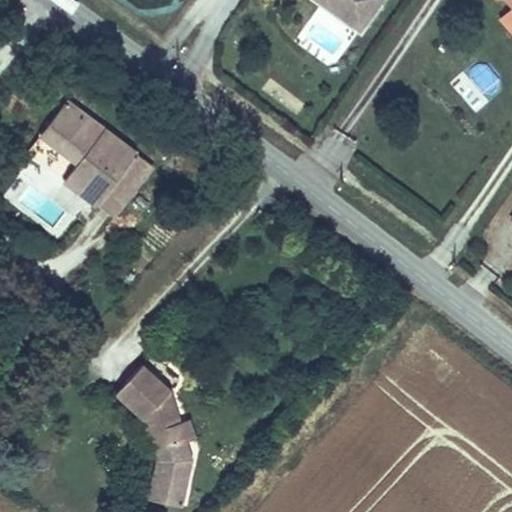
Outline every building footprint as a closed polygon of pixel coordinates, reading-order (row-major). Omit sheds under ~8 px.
[(380,0),(320,0),(360,28),(380,0)] [(511,0),(496,0),(499,3),(502,0),(511,11),(500,20),(511,33),(511,0)] [(479,58),(449,85),(474,112),(503,84),(479,58)] [(150,162),(65,103),(39,138),(76,164),(64,181),(97,204),(115,178),(131,189),(150,162)] [(115,178),(97,204),(112,215),(131,189),(115,178)] [(116,400),(142,422),(155,464),(148,501),(184,509),(193,462),(188,445),(182,425),(178,414),(163,401),(171,392),(144,368),(116,400)] [(178,414),(171,392),(163,401),(178,414)] [(199,442),(193,421),(182,425),(188,445),(199,442)]
